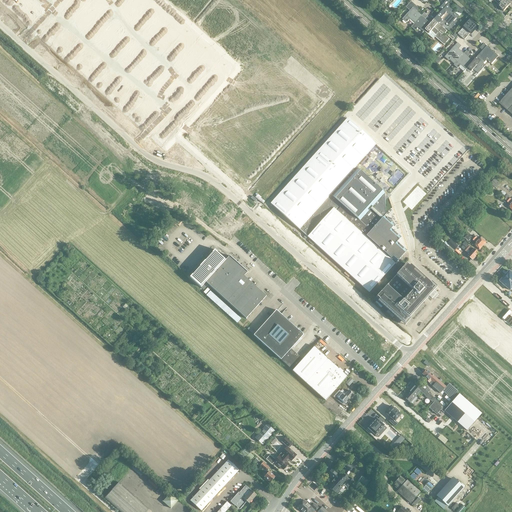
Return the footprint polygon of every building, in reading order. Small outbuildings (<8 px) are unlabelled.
[(415,24),(422,16),(415,10),(418,7),(411,1),(406,7),(410,11),(402,19),(407,23),(410,19),(415,24)] [(509,6),(503,1),(500,4),(498,6),(504,12),(509,6)] [(442,12),(436,18),(434,20),(441,26),(445,22),(449,27),(456,19),(442,6),(439,9),(442,12)] [(424,13),(422,16),(415,24),(412,27),(415,31),(419,27),(424,32),(424,31),(431,24),(428,22),(424,18),(427,15),(424,13)] [(434,20),(436,18),(432,15),(431,17),(432,18),(428,22),(431,24),(424,31),(428,35),(431,31),(436,36),(444,28),(441,26),(434,20)] [(470,21),(464,27),(471,34),(477,27),(470,21)] [(471,34),(464,27),(458,34),(465,40),(471,34)] [(452,57),(457,62),(464,54),(458,48),(460,45),(457,43),(445,57),(449,61),(452,57)] [(484,49),(478,56),(477,58),(484,64),(487,60),(491,64),(498,56),(484,44),(481,47),(484,49)] [(466,51),(464,54),(457,62),(454,65),(458,69),(461,65),(466,70),(466,69),(473,62),(470,59),(466,56),(469,53),(466,51)] [(477,58),(478,56),(475,53),(473,54),(474,55),(470,59),(473,62),(466,69),(470,73),(474,69),(479,74),(486,66),(484,64),(477,58)] [(511,88),(499,103),(511,115),(511,88)] [(356,167),(369,151),(376,144),(347,118),(271,204),(370,292),(395,264),(365,237),(384,216),(386,214),(385,193),(356,167)] [(496,189),(500,184),(494,179),(490,183),(496,189)] [(393,185),(390,188),(395,193),(398,189),(393,185)] [(394,225),(384,216),(365,237),(395,264),(407,251),(397,242),(401,237),(391,229),(394,225)] [(483,246),(473,237),(473,238),(469,233),(465,237),(469,241),(471,238),(476,243),(474,245),(479,250),(483,246)] [(475,236),(473,237),(483,246),(486,242),(481,237),(479,239),(475,236)] [(455,251),(459,246),(454,242),(450,246),(455,251)] [(466,243),(464,245),(476,256),(479,253),(474,248),(473,249),(466,243)] [(476,256),(464,245),(461,248),(469,254),(468,255),(473,260),(476,256)] [(229,256),(206,282),(246,319),(266,296),(262,293),(251,282),(250,284),(243,278),(247,273),(248,273),(248,272),(246,271),(245,270),(243,268),(241,267),(242,267),(240,265),(240,266),(237,263),(236,261),(235,262),(234,260),(232,258),(232,259),(231,257),(229,256)] [(406,264),(402,269),(377,297),(404,322),(423,300),(424,301),(429,296),(437,287),(431,282),(429,285),(406,264)] [(511,289),(511,281),(505,276),(501,281),(503,283),(502,284),(502,285),(504,286),(505,286),(506,286),(511,290),(511,289)] [(254,336),(281,360),(291,350),(304,336),(276,311),(254,336)] [(302,360),(291,350),(281,360),(292,370),(292,371),(293,372),(293,371),(326,400),(337,388),(339,386),(345,379),(329,364),(326,367),(322,364),(327,358),(328,358),(314,346),(302,360)] [(343,373),(327,358),(322,364),(326,367),(329,364),(345,379),(347,377),(343,373)] [(426,380),(429,383),(429,384),(440,393),(442,392),(445,394),(448,390),(445,388),(446,387),(432,374),(432,375),(426,370),(422,374),(428,379),(426,380)] [(403,397),(411,403),(421,392),(423,393),(425,390),(420,386),(417,388),(414,385),(403,397)] [(345,392),(339,386),(337,388),(338,390),(337,391),(343,397),(341,399),(346,404),(350,399),(345,395),(343,394),(345,392)] [(349,390),(345,395),(350,399),(354,395),(349,390)] [(482,414),(460,395),(459,394),(444,411),(467,431),(482,414)] [(429,408),(430,409),(437,414),(442,409),(434,402),(429,408)] [(400,415),(398,412),(399,411),(395,408),(394,409),(391,406),(385,412),(392,418),(389,421),(395,426),(398,423),(395,421),(400,415)] [(384,426),(384,425),(382,423),(384,421),(380,417),(378,420),(377,419),(374,422),(373,422),(370,425),(371,425),(368,428),(375,435),(378,432),(379,433),(381,435),(384,431),(382,430),(382,429),(381,428),(383,426),(384,426)] [(263,445),(275,431),(267,424),(255,438),(263,445)] [(442,434),(438,438),(445,444),(448,440),(442,434)] [(272,446),(278,440),(273,436),(267,442),(272,446)] [(270,455),(266,459),(272,464),(274,462),(283,470),(285,468),(285,469),(287,466),(289,464),(287,462),(289,460),(291,461),(293,459),(293,460),(295,457),(296,455),(289,448),(290,447),(289,445),(291,443),(286,438),(282,442),(287,446),(275,460),(270,455)] [(212,474),(214,476),(203,487),(201,486),(194,493),(196,494),(190,500),(201,511),(239,470),(228,460),(225,458),(221,461),(223,463),(212,474)] [(271,482),(275,477),(269,471),(268,472),(267,471),(270,468),(263,462),(260,466),(267,473),(264,476),(271,482)] [(348,488),(353,483),(343,474),(341,476),(338,474),(332,469),(328,474),(334,479),(330,483),(331,484),(329,486),(335,492),(340,487),(340,488),(341,487),(341,488),(344,485),(348,488)] [(371,480),(364,474),(357,482),(364,488),(371,480)] [(410,503),(420,492),(407,480),(406,481),(400,476),(393,485),(398,490),(397,491),(410,503)] [(464,487),(455,480),(453,478),(436,496),(438,497),(434,501),(443,509),(447,506),(464,487)] [(157,488),(158,486),(150,479),(148,481),(157,488)] [(424,488),(428,492),(434,485),(429,481),(424,488)] [(105,498),(120,511),(146,511),(149,509),(119,482),(105,498)] [(239,492),(231,501),(235,506),(236,505),(239,508),(244,503),(242,501),(244,499),(249,503),(257,495),(251,490),(246,486),(240,492),(239,492)] [(171,509),(178,501),(170,494),(163,502),(171,509)] [(304,500),(298,508),(302,511),(307,511),(312,507),(316,511),(318,507),(314,503),(311,506),(304,500)] [(217,511),(225,511),(232,505),(228,501),(217,511)]
